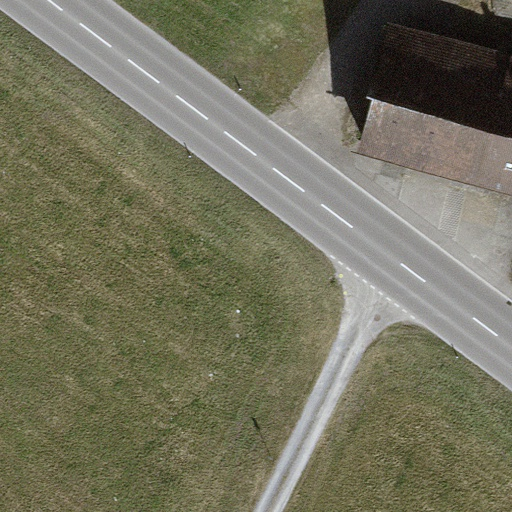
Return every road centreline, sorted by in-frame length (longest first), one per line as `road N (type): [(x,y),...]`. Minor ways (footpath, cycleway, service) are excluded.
road 1 (tertiary): [(511,348),(46,0)]
road 2 (track): [(400,262),(268,511)]
